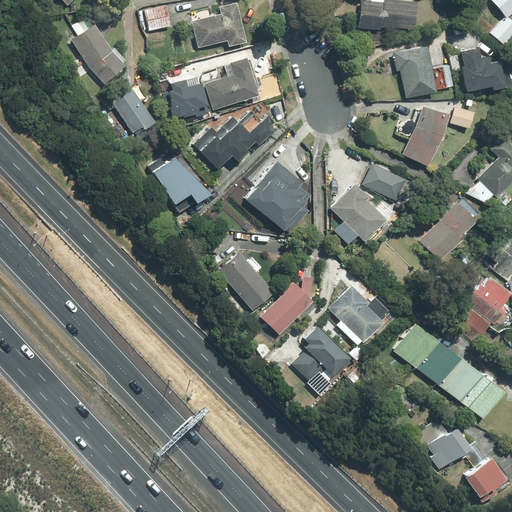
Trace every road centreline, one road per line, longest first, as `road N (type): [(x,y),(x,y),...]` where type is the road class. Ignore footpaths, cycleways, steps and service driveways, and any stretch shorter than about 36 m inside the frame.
road 1 (motorway): [(0,238),(252,511)]
road 2 (motorway): [(167,511),(0,330)]
road 3 (residential): [(319,149),(324,88),(286,0)]
